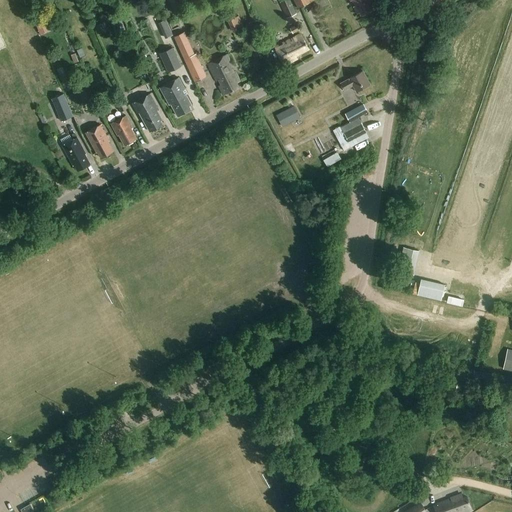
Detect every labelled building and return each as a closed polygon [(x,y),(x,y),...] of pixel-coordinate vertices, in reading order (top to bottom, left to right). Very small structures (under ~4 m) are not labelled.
[(291,0),(280,0),(282,2),(280,2),(288,18),(297,13),(291,0)] [(292,0),(297,9),(308,3),(306,0),(292,0)] [(362,16),(367,13),(377,7),(372,0),(351,0),(352,0),(355,4),(354,5),(358,12),(359,11),(362,16)] [(228,19),(233,30),(245,25),(240,14),(228,19)] [(49,27),(45,17),(34,21),(39,31),(49,27)] [(121,35),(127,32),(121,18),(115,21),(121,35)] [(105,21),(93,26),(97,34),(109,29),(105,21)] [(245,25),(249,32),(255,29),(252,22),(245,25)] [(169,25),(161,28),(164,34),(171,31),(169,25)] [(290,28),(293,34),(299,31),(297,25),(290,28)] [(184,32),(174,37),(178,47),(189,42),(184,32)] [(295,55),(309,48),(300,33),(274,47),(284,65),(296,58),(295,55)] [(158,52),(167,73),(182,66),(174,46),(158,52)] [(82,48),(77,50),(80,58),(86,55),(82,48)] [(194,55),(184,60),(195,83),(207,77),(204,70),(202,71),(194,55)] [(239,81),(226,55),(209,63),(224,95),(240,88),(237,82),(239,81)] [(64,66),(59,68),(63,79),(68,77),(64,66)] [(371,84),(363,70),(341,82),(345,90),(354,84),(358,91),(371,84)] [(185,88),(179,77),(161,88),(170,103),(171,103),(178,115),(190,108),(189,106),(192,104),(183,89),(185,88)] [(89,84),(78,89),(85,104),(95,100),(89,84)] [(64,93),(52,98),(61,121),(74,116),(64,93)] [(159,109),(150,93),(133,103),(138,114),(140,113),(149,130),(162,124),(160,122),(163,120),(157,109),(159,109)] [(122,96),(115,100),(121,112),(128,107),(122,96)] [(350,120),(368,110),(364,103),(347,113),(350,120)] [(277,115),(283,127),(300,118),(294,106),(277,115)] [(124,144),(136,138),(129,124),(130,123),(126,115),(111,123),(118,134),(119,134),(124,144)] [(359,118),(341,127),(344,133),(348,142),(366,133),(362,124),(359,118)] [(100,157),(113,150),(107,140),(108,140),(99,125),(84,134),(95,152),(96,151),(100,157)] [(86,153),(77,137),(62,146),(73,165),(74,164),(77,170),(90,162),(85,154),(86,153)] [(338,152),(323,160),(327,167),(341,159),(338,152)] [(398,272),(414,275),(419,251),(403,248),(398,272)] [(421,279),(417,295),(441,301),(445,284),(421,279)] [(449,296),(447,303),(463,307),(465,300),(449,296)] [(462,500),(460,495),(451,498),(451,500),(449,501),(449,500),(437,504),(438,505),(435,506),(436,511),(465,511),(471,510),(466,498),(462,500)] [(406,511),(426,511),(420,503),(406,511)]
